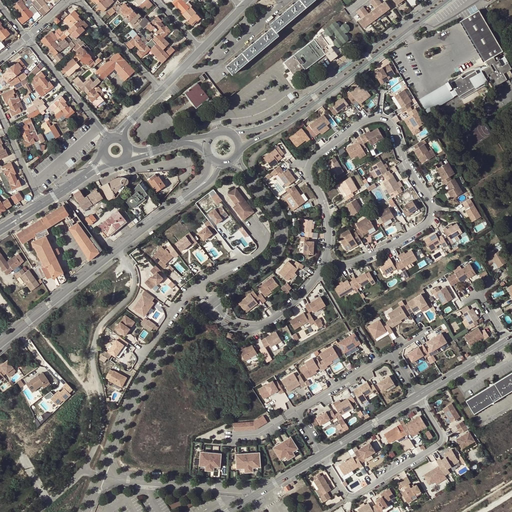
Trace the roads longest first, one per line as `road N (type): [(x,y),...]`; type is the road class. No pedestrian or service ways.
road 1 (residential): [(325,257),(330,224),(308,174),(310,159),(368,119),(389,122),(423,188),(427,219),(350,265),(332,260)]
road 2 (residential): [(117,251),(134,286),(94,341),(102,399),(97,437),(81,469)]
road 3 (residential): [(322,454),(345,493),(357,493),(437,445),(439,433),(418,397)]
road 4 (unclassified): [(101,473),(153,365),(210,305)]
road 5 (tertiary): [(397,30),(277,121),(228,131)]
road 6 (tertiary): [(239,148),(281,127),(401,35)]
road 7 (unclassified): [(210,305),(279,246),(278,218),(248,179)]
road 8 (residential): [(263,489),(101,473)]
road 9 (residential): [(0,345),(117,251)]
road 10 (residential): [(25,36),(110,139)]
road 11 (residential): [(181,70),(220,61),(287,0)]
road 12 (residential): [(160,91),(79,0)]
